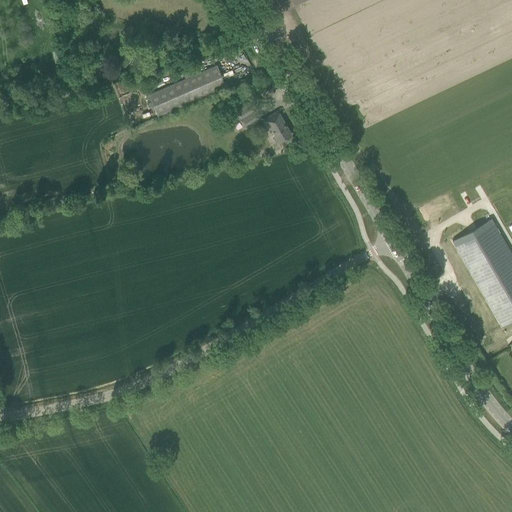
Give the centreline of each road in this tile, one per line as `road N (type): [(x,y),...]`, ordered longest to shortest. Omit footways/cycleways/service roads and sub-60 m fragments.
road 1 (unclassified): [(390,240),(138,386),(0,419)]
road 2 (unclassified): [(390,240),(250,0)]
road 3 (unclassified): [(511,428),(477,387),(390,240)]
